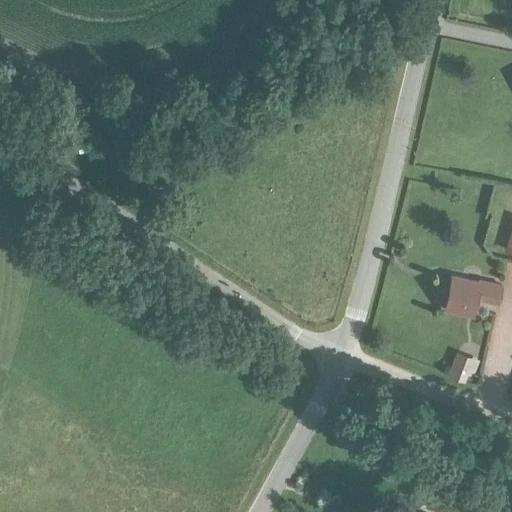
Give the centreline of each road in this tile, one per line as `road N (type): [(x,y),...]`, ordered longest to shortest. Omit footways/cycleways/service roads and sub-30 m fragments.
road 1 (unclassified): [(342,353),(192,269),(0,137)]
road 2 (unclassified): [(342,353),(426,0)]
road 3 (track): [(342,353),(511,421)]
road 4 (unclassified): [(261,511),(342,353)]
